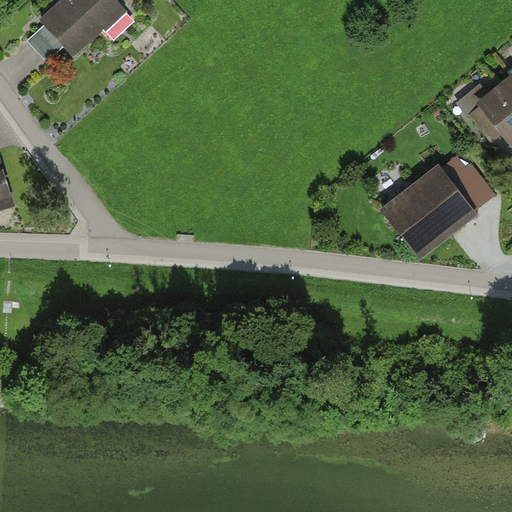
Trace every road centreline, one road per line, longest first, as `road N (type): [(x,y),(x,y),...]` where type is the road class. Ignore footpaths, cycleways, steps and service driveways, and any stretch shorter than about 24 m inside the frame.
road 1 (residential): [(105,249),(511,288)]
road 2 (residential): [(0,93),(105,234),(105,249)]
